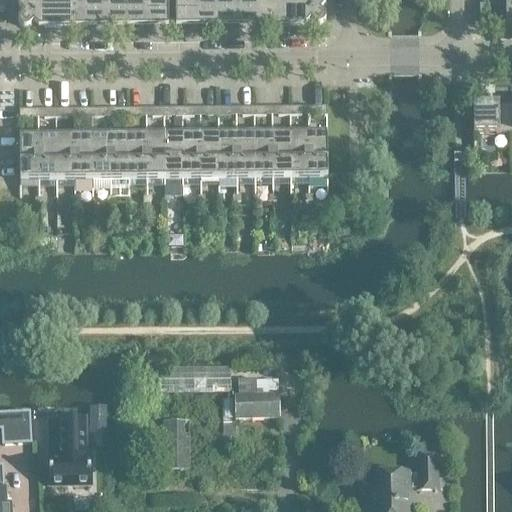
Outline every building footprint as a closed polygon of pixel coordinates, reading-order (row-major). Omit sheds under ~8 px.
[(18,0),(18,9),(23,14),(20,18),(19,19),(19,21),(18,22),(18,24),(19,26),(20,27),(46,0),(18,0)] [(85,1),(84,1),(53,1),(51,0),(46,0),(20,27),(21,28),(22,28),(23,29),(25,29),(27,29),(29,28),(30,28),(33,24),(38,29),(87,29),(87,27),(86,27),(85,1)] [(106,28),(105,0),(84,0),(84,1),(85,1),(86,27),(87,27),(87,29),(106,28)] [(127,28),(126,0),(105,0),(106,28),(127,28)] [(147,28),(146,0),(126,0),(127,28),(147,28)] [(168,28),(168,5),(168,0),(146,0),(147,28),(168,28)] [(197,28),(196,0),(175,0),(176,28),(197,28)] [(217,27),(217,0),(196,0),(197,28),(217,27)] [(238,27),(237,0),(217,0),(217,27),(238,27)] [(258,25),(258,0),(237,0),(238,27),(257,27),(257,25),(258,25)] [(324,24),(299,0),(258,0),(258,25),(257,25),(257,27),(306,26),(311,21),(315,25),(317,26),(319,26),(320,26),(322,25),(324,24)] [(326,6),(325,0),(299,0),(324,24),(325,22),(326,20),(326,18),(325,17),(325,16),(324,15),(321,11),(326,6)] [(488,27),(488,13),(480,14),(480,27),(488,27)] [(510,135),(510,106),(473,107),(473,136),(510,135)] [(290,118),(290,108),(278,109),(278,118),(290,118)] [(302,118),(302,112),(302,108),(290,108),(290,118),(302,118)] [(327,118),(327,108),(314,108),(314,118),(327,118)] [(218,119),(218,109),(206,109),(206,119),(218,119)] [(230,119),(230,112),(230,109),(218,109),(218,119),(230,119)] [(254,118),(254,109),(242,109),(242,118),(254,118)] [(266,118),(266,112),(266,109),(254,109),(254,118),(266,118)] [(104,120),(104,114),(104,110),(92,111),(92,120),(104,120)] [(128,120),(128,110),(116,110),(116,120),(128,120)] [(140,120),(140,113),(140,110),(128,110),(128,120),(140,120)] [(164,119),(164,110),(152,110),(152,119),(164,119)] [(194,119),(194,113),(194,110),(182,110),(182,119),(194,119)] [(32,121),(32,114),(32,111),(19,111),(19,121),(32,121)] [(56,120),(56,111),(44,111),(44,121),(56,120)] [(68,120),(68,114),(68,111),(56,111),(56,120),(68,120)] [(92,120),(92,111),(80,111),(80,120),(92,120)] [(309,187),(308,134),(290,135),(291,187),(309,187)] [(328,187),(327,134),(308,134),(309,187),(328,187)] [(219,188),(218,135),(200,136),(201,188),(219,188)] [(237,187),(236,135),(218,135),(219,188),(237,187)] [(255,187),(254,135),(236,135),(237,187),(255,187)] [(273,187),(272,135),(254,135),(255,187),(273,187)] [(291,187),(290,135),(272,135),(273,187),(291,187)] [(111,189),(110,136),(92,137),(93,189),(111,189)] [(129,189),(128,136),(110,136),(111,189),(129,189)] [(147,188),(146,136),(128,136),(129,189),(147,188)] [(165,188),(164,136),(146,136),(147,188),(165,188)] [(183,188),(182,136),(164,136),(165,188),(183,188)] [(201,188),(200,136),(182,136),(183,188),(201,188)] [(39,190),(38,137),(20,137),(20,190),(39,190)] [(57,189),(56,137),(38,137),(39,190),(57,189)] [(75,189),(74,137),(56,137),(57,189),(75,189)] [(93,189),(92,137),(74,137),(75,189),(93,189)] [(230,395),(230,370),(157,370),(158,395),(230,395)] [(280,421),(279,397),(257,397),(257,381),(238,382),(238,398),(234,398),(235,422),(280,421)] [(30,414),(0,416),(0,432),(2,432),(2,445),(5,445),(16,445),(18,445),(29,444),(32,444),(30,414)] [(60,458),(49,458),(49,489),(91,488),(91,457),(86,457),(86,422),(59,422),(60,458)] [(189,472),(188,425),(164,425),(164,472),(189,472)] [(413,495),(413,494),(412,494),(412,489),(418,489),(418,492),(438,491),(437,460),(417,460),(417,477),(407,477),(407,475),(372,476),(372,492),(370,492),(370,508),(373,508),(372,511),(408,511),(408,504),(409,504),(409,503),(411,503),(411,495),(413,495)] [(0,511),(11,511),(10,505),(5,505),(3,467),(0,467),(0,511)]
